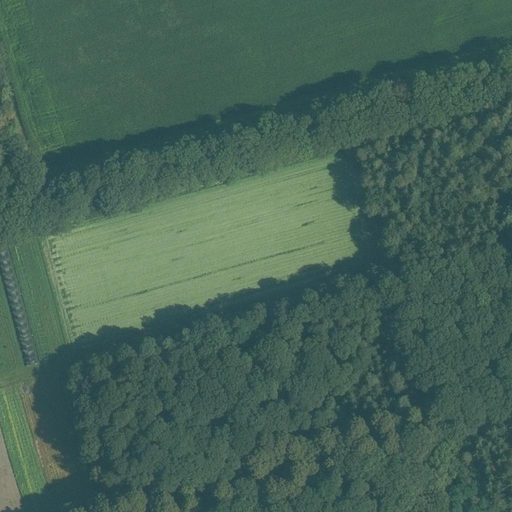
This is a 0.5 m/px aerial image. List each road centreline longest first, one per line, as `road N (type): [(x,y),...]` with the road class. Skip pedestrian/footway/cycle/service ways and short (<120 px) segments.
road 1 (track): [(511,67),(0,217)]
road 2 (residential): [(145,511),(511,394)]
